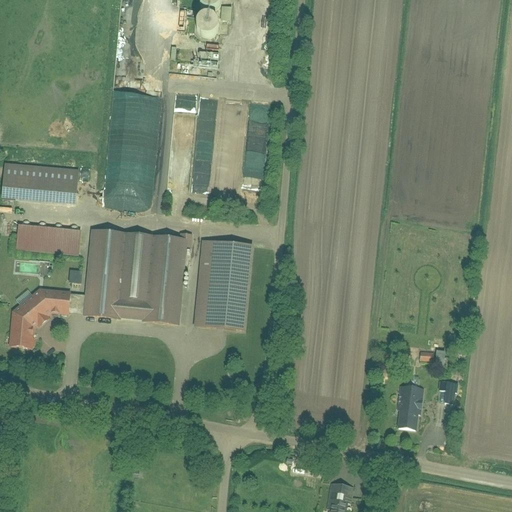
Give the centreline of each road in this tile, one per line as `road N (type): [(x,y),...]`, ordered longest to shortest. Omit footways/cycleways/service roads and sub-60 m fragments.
road 1 (unclassified): [(303,0),(282,239),(250,436)]
road 2 (unclassified): [(250,436),(511,484)]
road 3 (unclassified): [(0,386),(228,431)]
